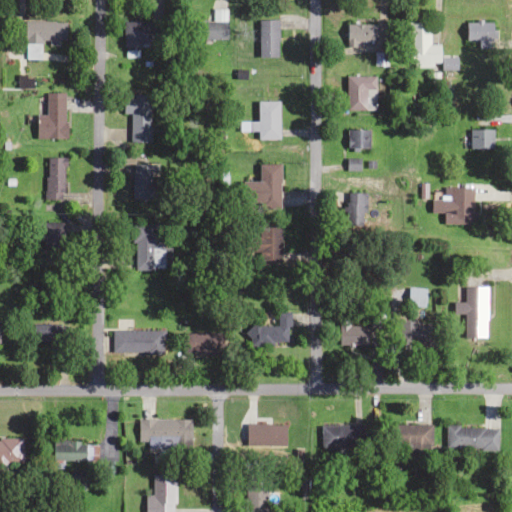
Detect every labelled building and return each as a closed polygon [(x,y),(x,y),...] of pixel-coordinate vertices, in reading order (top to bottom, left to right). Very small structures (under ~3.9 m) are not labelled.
[(198,20),(198,38),(225,38),(225,9),(213,9),(213,20),(198,20)] [(277,56),(277,18),(258,18),(258,56),(277,56)] [(39,57),(39,40),(64,40),(64,20),(24,20),(24,56),(39,57)] [(122,46),(151,46),(151,20),(122,20),(122,46)] [(375,42),(375,22),(345,22),(345,42),(375,42)] [(437,44),(428,44),(428,22),(406,22),(406,66),(437,66),(437,44)] [(491,46),(491,22),(465,22),(465,39),(478,39),(478,46),(491,46)] [(373,75),(343,75),(343,109),(373,109),(373,75)] [(64,138),(64,92),(44,92),(44,114),(36,114),(36,138),(64,138)] [(148,94),(121,94),(121,112),(130,112),(129,141),(148,142),(148,94)] [(277,100),(255,100),(255,139),(277,139),(277,100)] [(467,148),(491,148),(491,128),(467,128),(467,148)] [(345,148),(367,148),(367,129),(345,129),(345,148)] [(44,198),(63,198),(63,156),(44,156),(44,198)] [(155,163),(131,163),(131,199),(155,199),(155,163)] [(279,163),(256,163),(256,180),(242,180),(242,198),(257,198),(257,209),(279,209),(279,163)] [(472,223),(472,186),(441,186),(441,199),(428,199),(428,212),(440,212),(440,223),(472,223)] [(363,224),(363,192),(344,192),(344,224),(363,224)] [(58,222),(32,222),(32,239),(41,239),(41,260),(58,260),(58,222)] [(133,269),(170,269),(170,244),(164,244),(164,222),(132,222),(133,269)] [(258,262),(279,262),(279,223),(258,223),(258,262)] [(485,286),(462,286),(462,333),(485,333),(485,286)] [(275,325),(249,325),(249,344),(288,344),(288,311),(275,312),(275,325)] [(431,321),(395,321),(395,345),(431,345),(431,321)] [(30,323),(30,342),(63,342),(63,323),(30,323)] [(365,323),(337,323),(337,345),(365,345),(365,323)] [(111,330),(111,354),(163,354),(163,329),(111,330)] [(184,354),(221,354),(221,332),(184,332),(184,354)] [(145,449),(189,449),(189,419),(137,419),(137,441),(145,441),(145,449)] [(319,424),(319,446),(363,446),(363,424),(319,424)] [(385,449),(430,449),(430,424),(385,424),(385,449)] [(444,449),(496,449),(496,426),(444,426),(444,449)] [(0,438),(0,461),(21,462),(21,438),(0,438)] [(95,441),(51,441),(51,467),(61,467),(61,461),(95,461),(95,441)] [(173,511),(173,473),(150,474),(151,495),(143,495),(143,511),(173,511)] [(243,511),(264,511),(265,483),(244,483),(243,511)]
